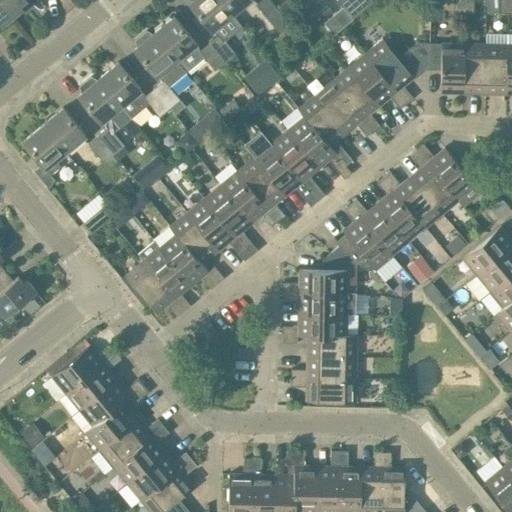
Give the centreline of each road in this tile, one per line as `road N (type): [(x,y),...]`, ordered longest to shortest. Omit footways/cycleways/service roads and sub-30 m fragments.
road 1 (residential): [(258,263),(420,129),(511,130)]
road 2 (residential): [(264,421),(387,424),(415,435),(479,511)]
road 3 (residential): [(264,421),(267,306),(258,263)]
road 4 (residential): [(0,168),(97,289)]
road 5 (residential): [(113,0),(0,93)]
road 6 (residential): [(152,347),(204,411),(264,421)]
road 7 (residential): [(152,347),(258,263)]
road 8 (residential): [(0,370),(97,289)]
